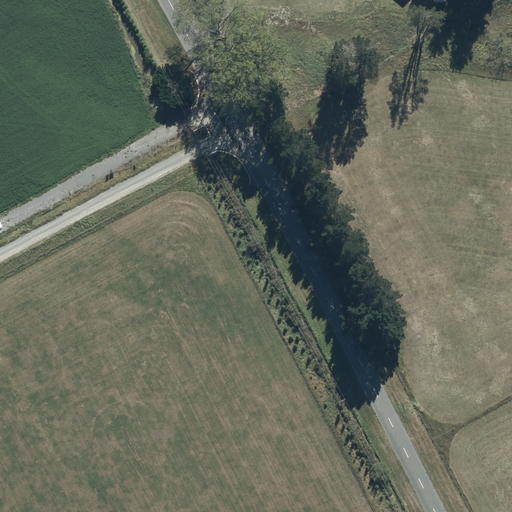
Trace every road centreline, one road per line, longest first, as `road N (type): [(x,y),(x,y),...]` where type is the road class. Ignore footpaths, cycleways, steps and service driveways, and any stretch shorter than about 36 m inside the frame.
road 1 (unclassified): [(434,511),(238,133)]
road 2 (unclassified): [(0,256),(238,133)]
road 3 (unclassified): [(0,222),(222,103)]
